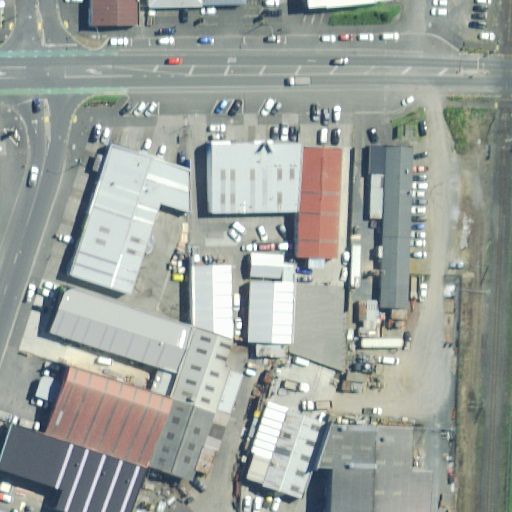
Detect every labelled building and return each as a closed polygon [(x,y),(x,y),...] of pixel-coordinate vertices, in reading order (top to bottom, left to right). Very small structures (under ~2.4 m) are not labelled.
[(95,0),(97,31),(144,30),(143,0),(95,0)] [(155,0),(156,14),(257,10),(256,0),(155,0)] [(316,0),(318,18),(404,10),(402,0),(316,0)] [(214,139),(214,210),(302,208),(306,143),(305,140),(214,139)] [(192,168),(113,143),(71,271),(132,291),(162,199),(191,208),(192,168)] [(341,256),(345,145),(306,143),(302,208),(301,255),(341,256)] [(405,309),(410,148),(383,147),(378,308),(405,309)] [(190,216),(179,216),(180,239),(191,239),(190,216)] [(359,246),(350,246),(349,286),(357,286),(359,246)] [(249,254),(248,277),(278,279),(279,256),(249,254)] [(195,324),(235,337),(233,263),(195,265),(195,324)] [(290,267),(279,267),(279,284),(246,282),(243,343),(287,345),(290,267)] [(195,324),(69,284),(51,330),(180,370),(195,324)] [(374,302),(357,302),(357,321),(359,322),(358,338),(378,338),(378,328),(374,328),(374,302)] [(173,393),(144,467),(195,480),(232,366),(226,364),(235,337),(195,324),(180,370),(173,393)] [(173,393),(72,359),(48,431),(77,445),(144,467),(173,393)] [(310,466),(325,423),(266,403),(250,448),(253,449),(244,476),(259,481),(258,484),(299,498),(310,466)] [(424,511),(426,471),(404,470),(406,426),(325,423),(310,466),(325,466),(323,511),(424,511)] [(72,461),(0,437),(0,476),(100,509),(98,511),(128,511),(144,467),(77,445),(72,461)]
